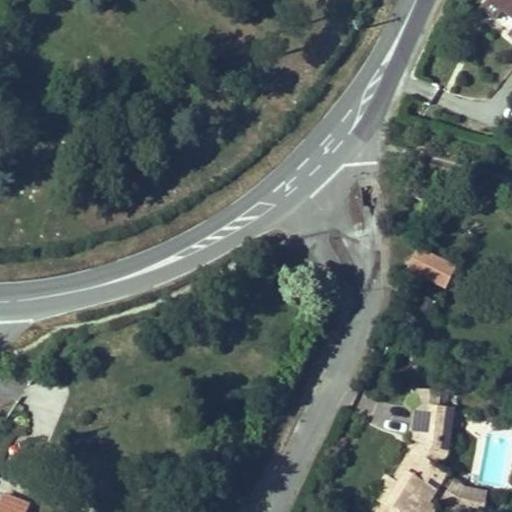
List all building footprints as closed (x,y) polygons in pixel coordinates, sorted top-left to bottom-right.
[(511,42),(511,0),(489,0),(478,14),(511,42)] [(437,191),(419,181),(409,198),(427,208),(437,191)] [(408,272),(450,288),(459,262),(417,246),(408,272)] [(452,407),(415,403),(411,433),(419,445),(395,483),(385,478),(372,498),(386,507),(382,511),(432,511),(443,494),(436,489),(447,471),(437,465),(449,444),(452,407)] [(453,481),(448,501),(485,509),(489,489),(453,481)] [(0,502),(0,511),(25,511),(30,503),(5,492),(0,502)] [(382,511),(386,507),(372,498),(364,511),(365,511),(382,511)]
